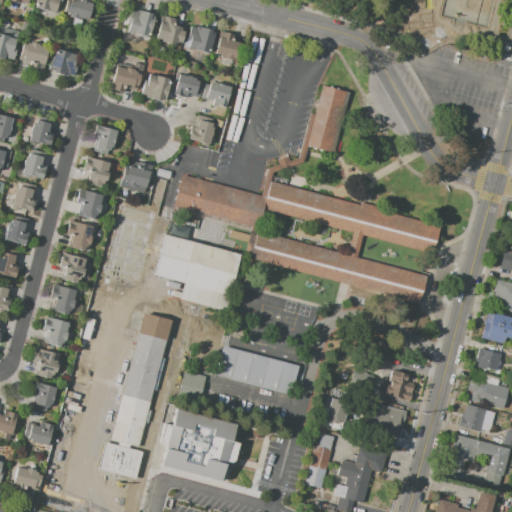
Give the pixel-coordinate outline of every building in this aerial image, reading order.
[(33,0),(60,0),(59,7),(56,6),(54,13),(35,8),(35,5),(32,5),(33,0)] [(66,0),(70,1),(70,0),(89,0),(89,3),(91,3),(87,20),(80,18),(80,20),(66,17),(67,13),(63,12),(66,0)] [(429,0),(432,22),(424,23),(423,15),(418,15),(419,26),(445,24),(442,0),(429,0)] [(129,10),(135,12),(135,10),(150,14),(150,16),(154,17),(151,31),(147,30),(145,38),(126,33),(128,24),(126,24),(129,10)] [(159,22),(163,23),(164,17),(176,19),(174,25),(184,27),(180,42),(176,42),(176,43),(173,42),(172,44),(162,42),(163,39),(155,38),(159,22)] [(190,27),(196,29),(196,26),(210,30),(209,33),(213,34),(207,55),(186,49),(188,42),(186,41),(190,27)] [(218,32),(233,35),(231,42),(238,43),(237,47),(242,48),(239,59),(231,58),(231,61),(221,59),(222,56),(213,54),(218,32)] [(0,34),(14,38),(12,46),(15,47),(12,61),(1,58),(0,60),(0,34)] [(26,42),(29,42),(29,40),(38,43),(37,45),(46,47),(41,70),(29,67),(30,61),(19,59),(20,54),(18,54),(20,43),(26,44),(26,42)] [(55,49),(74,54),(73,60),(77,61),(73,76),(61,73),(61,75),(51,73),(52,70),(47,69),(51,53),(54,54),(55,49)] [(113,68),(122,70),(123,68),(133,70),(132,73),(135,73),(135,75),(139,76),(135,91),(120,88),(119,93),(108,90),(113,68)] [(148,74),(167,79),(167,81),(168,82),(167,86),(169,87),(165,101),(160,99),(159,101),(145,98),(146,95),(140,93),(143,80),(146,81),(148,74)] [(175,74),(194,79),(193,82),(197,83),(197,84),(200,85),(197,98),(186,96),(185,99),(172,96),(175,82),(173,82),(175,74)] [(203,84),(200,98),(211,100),(210,105),(224,109),(227,97),(229,97),(232,87),(211,82),(211,84),(208,83),(208,85),(203,84)] [(344,95),(330,153),(306,147),(321,89),(344,95)] [(189,130),(191,131),(192,127),(193,127),(197,115),(210,118),(209,123),(211,123),(210,127),(212,127),(207,146),(197,144),(197,141),(187,139),(189,130)] [(0,116),(10,119),(5,135),(2,135),(0,143),(0,116)] [(32,120),(48,125),(46,132),(48,133),(47,137),(50,138),(48,147),(26,142),(32,120)] [(95,125),(116,130),(111,148),(109,147),(107,155),(91,151),(94,141),(91,140),(95,125)] [(28,153),(42,157),(39,165),(45,166),(42,180),(20,174),(24,157),(26,157),(28,153)] [(84,162),(88,163),(90,158),(108,162),(106,169),(108,169),(104,184),(100,183),(99,187),(83,183),(85,174),(81,173),(84,162)] [(127,166),(136,168),(137,162),(149,165),(144,189),(123,185),(124,181),(120,180),(123,168),(127,169),(127,166)] [(179,175),(263,197),(256,226),(251,227),(171,204),(179,175)] [(437,226),(430,253),(361,235),(355,258),(424,276),(417,304),(348,286),(304,274),(249,260),(256,232),(345,255),(351,233),(262,209),(269,182),(437,226)] [(17,185),(31,189),(29,196),(34,198),(30,211),(20,208),(19,211),(9,208),(14,188),(16,189),(17,185)] [(76,196),(82,198),(84,190),(101,194),(98,205),(100,205),(98,213),(96,213),(95,216),(93,215),(92,219),(77,216),(80,204),(74,203),(76,196)] [(120,203),(145,209),(139,233),(114,227),(120,203)] [(12,215),(26,218),(23,230),(27,231),(24,244),(4,240),(8,222),(10,223),(12,215)] [(73,230),(75,222),(91,226),(88,236),(90,237),(88,245),(86,245),(86,247),(84,247),(83,251),(68,247),(71,236),(65,234),(67,228),(73,230)] [(165,235),(168,236),(171,223),(188,228),(185,240),(242,255),(227,312),(178,299),(182,285),(153,278),(165,235)] [(229,230),(248,235),(246,242),(227,237),(229,230)] [(127,236),(120,265),(105,261),(112,232),(127,236)] [(0,252),(14,255),(12,262),(15,263),(14,268),(16,269),(14,277),(0,273),(0,252)] [(503,252),(511,254),(511,270),(499,268),(503,252)] [(62,253),(84,259),(82,265),(84,265),(81,277),(80,276),(79,280),(77,279),(76,283),(60,279),(63,268),(58,267),(62,253)] [(495,281),(511,284),(511,313),(499,310),(501,301),(491,298),(495,281)] [(50,292),(56,293),(58,286),(74,290),(72,300),(73,300),(71,309),(70,308),(69,311),(67,311),(66,315),(51,311),(54,299),(49,298),(50,292)] [(0,288),(5,290),(3,298),(9,299),(6,312),(0,310),(0,288)] [(140,314),(169,321),(160,358),(163,359),(155,391),(151,390),(146,411),(149,411),(146,424),(143,423),(137,449),(108,442),(140,314)] [(486,314),(504,317),(501,331),(504,332),(501,343),(481,338),(486,314)] [(42,324),(49,326),(50,320),(49,320),(49,318),(67,322),(65,333),(66,333),(64,342),(60,341),(59,348),(43,344),(46,332),(40,330),(42,324)] [(222,346),(296,365),(288,396),(214,376),(222,346)] [(478,349),(500,355),(495,371),(474,365),(478,349)] [(34,353),(40,354),(40,350),(58,353),(53,374),(50,373),(49,378),(33,375),(36,363),(32,362),(34,353)] [(384,355),(381,368),(368,365),(370,352),(384,355)] [(371,374),(351,370),(348,384),(368,389),(371,374)] [(390,370),(415,376),(409,401),(384,394),(390,370)] [(180,371),(175,393),(197,398),(202,376),(180,371)] [(470,380),(507,389),(502,410),(470,402),(472,393),(467,392),(470,380)] [(31,396),(35,381),(55,387),(50,406),(47,405),(45,412),(31,408),(34,397),(31,396)] [(350,403),(347,413),(345,413),(342,422),(336,421),(335,424),(323,421),(330,397),(350,403)] [(392,436),(381,433),(367,429),(374,404),(404,412),(397,437),(392,436)] [(465,406),(484,410),(478,434),(459,429),(465,406)] [(172,410),(236,426),(232,443),(239,445),(233,468),(223,465),(219,482),(160,467),(165,446),(156,444),(162,424),(168,425),(172,410)] [(0,414),(1,415),(2,411),(16,414),(10,434),(0,431),(0,414)] [(26,421),(38,424),(39,421),(52,424),(49,438),(50,439),(48,446),(29,441),(29,439),(25,438),(25,437),(22,437),(26,421)] [(511,447),(502,445),(507,428),(511,429),(511,447)] [(314,446),(317,446),(320,434),(332,437),(328,450),(329,451),(319,489),(304,485),(314,446)] [(454,436),(508,450),(503,472),(485,468),(486,460),(472,457),(470,464),(449,459),(454,436)] [(102,443),(140,454),(132,482),(95,472),(102,443)] [(340,461),(353,465),(357,448),(385,455),(380,474),(370,471),(361,504),(352,501),(349,511),(339,511),(334,511),(338,497),(334,496),(333,496),(336,484),(338,484),(345,487),(347,479),(336,476),(340,461)] [(16,467),(25,470),(25,468),(35,471),(34,473),(41,475),(37,490),(21,486),(20,492),(10,489),(16,467)] [(436,511),(439,501),(456,506),(455,509),(466,511),(474,511),(480,494),(493,497),(488,511),(436,511)]
